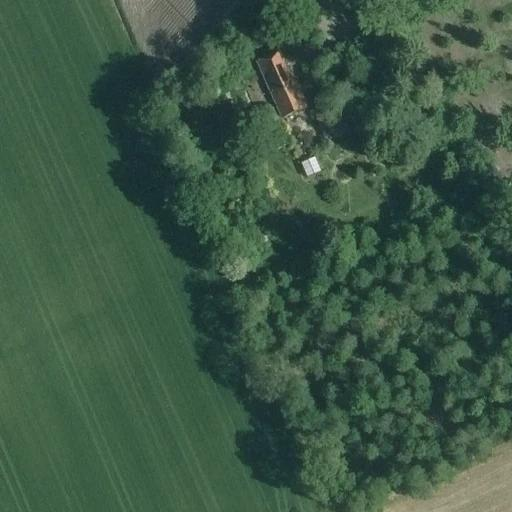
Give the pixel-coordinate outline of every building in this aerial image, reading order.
[(468,0),(475,12),(493,2),(491,0),(468,0)] [(375,2),(354,11),(361,28),(383,19),(375,2)] [(281,51),(256,62),(281,118),(308,106),(292,70),(290,71),(281,51)] [(345,100),(315,113),(325,139),(336,135),(336,137),(357,128),(345,100)] [(301,177),(318,171),(313,156),(295,162),(301,177)]
